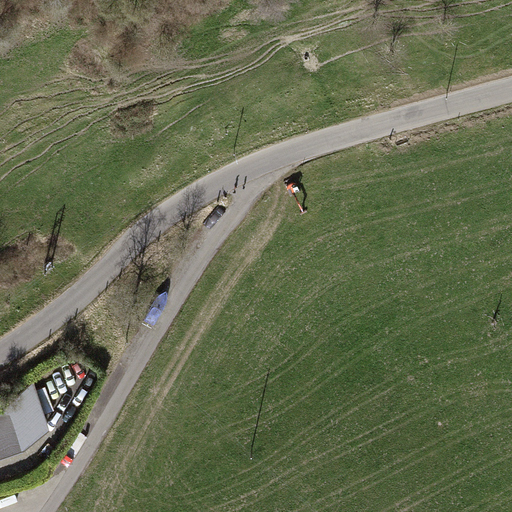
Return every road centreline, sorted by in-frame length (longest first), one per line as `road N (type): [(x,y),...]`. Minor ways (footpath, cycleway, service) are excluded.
road 1 (residential): [(267,153),(49,506),(0,508)]
road 2 (tertiary): [(267,153),(151,221),(82,295),(0,353)]
road 3 (tertiary): [(511,87),(267,153)]
